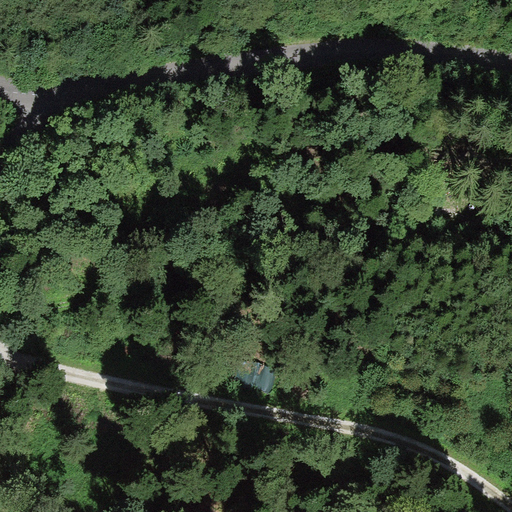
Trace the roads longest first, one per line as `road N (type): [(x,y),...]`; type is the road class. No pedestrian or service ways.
road 1 (track): [(511,508),(454,465),(377,434),(0,358)]
road 2 (unclassified): [(511,63),(367,50),(231,63),(55,95),(0,91)]
